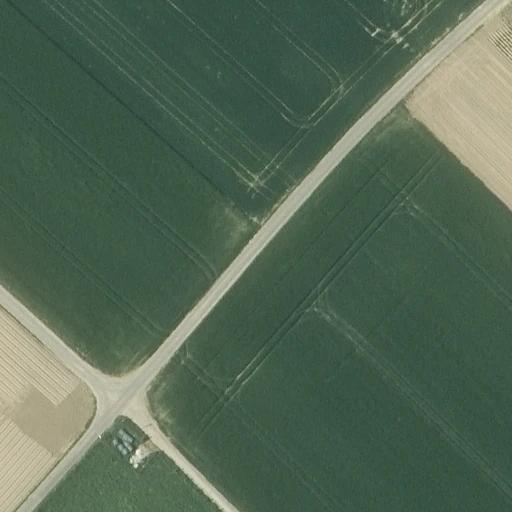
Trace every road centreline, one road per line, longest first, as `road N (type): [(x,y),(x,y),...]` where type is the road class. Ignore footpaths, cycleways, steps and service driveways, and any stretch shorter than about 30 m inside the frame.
road 1 (track): [(120,404),(382,110),(505,0)]
road 2 (track): [(120,404),(0,296)]
road 3 (track): [(227,511),(120,404)]
road 4 (track): [(120,404),(26,511)]
